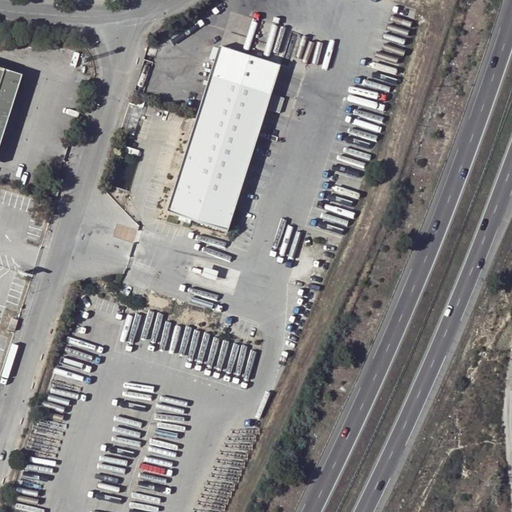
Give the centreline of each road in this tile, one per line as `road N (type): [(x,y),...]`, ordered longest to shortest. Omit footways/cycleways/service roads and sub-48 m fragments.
road 1 (motorway): [(511,16),(428,247),(308,511)]
road 2 (residential): [(0,440),(114,69),(100,15)]
road 3 (motorway): [(361,511),(511,163)]
